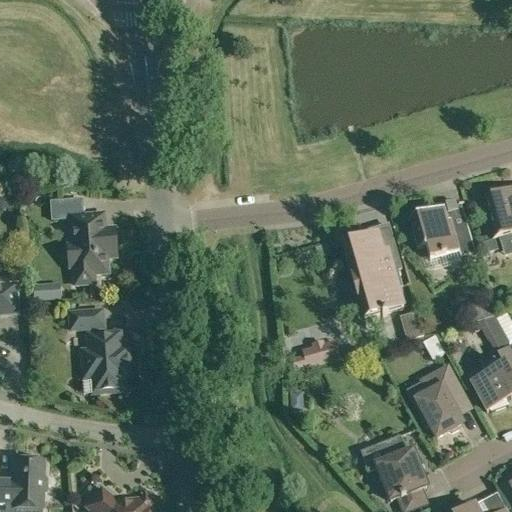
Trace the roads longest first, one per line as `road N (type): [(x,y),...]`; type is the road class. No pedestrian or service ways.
road 1 (residential): [(511,155),(304,212),(169,219)]
road 2 (unclassified): [(187,440),(169,219)]
road 3 (residential): [(187,440),(58,428),(0,412)]
